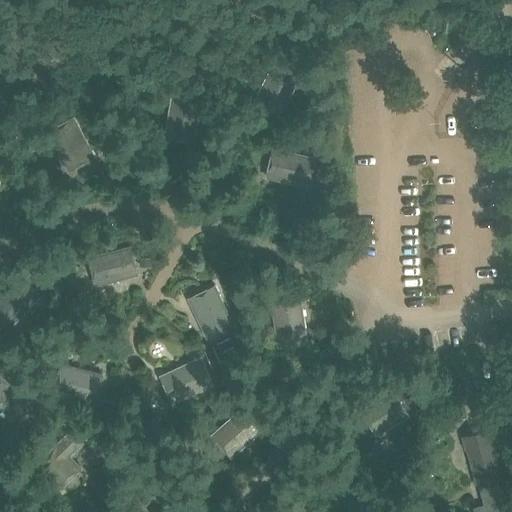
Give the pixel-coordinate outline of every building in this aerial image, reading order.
[(281,113),(293,88),(267,75),(255,100),(281,113)] [(194,141),(201,99),(172,94),(165,136),(194,141)] [(69,169),(94,156),(74,117),(48,130),(69,169)] [(308,186),(314,157),(274,148),(267,176),(308,186)] [(97,284),(137,273),(130,245),(89,256),(97,284)] [(0,317),(10,327),(41,295),(20,275),(0,295),(0,317)] [(207,337),(234,325),(215,285),(188,297),(207,337)] [(278,345),(307,341),(300,299),(272,303),(278,345)] [(172,401),(213,382),(201,356),(160,375),(172,401)] [(95,401),(103,373),(62,363),(55,391),(95,401)] [(19,417),(30,406),(0,373),(0,400),(2,399),(19,417)] [(376,433),(408,415),(393,390),(361,408),(376,433)] [(232,455),(263,427),(244,406),(212,434),(232,455)] [(68,454),(85,437),(75,426),(37,463),(60,487),(80,467),(68,454)] [(486,428),(462,434),(475,484),(500,477),(486,428)] [(371,492),(343,464),(324,484),(351,511),(371,492)] [(311,511),(301,497),(279,511),(311,511)] [(186,511),(179,499),(156,511),(186,511)]
